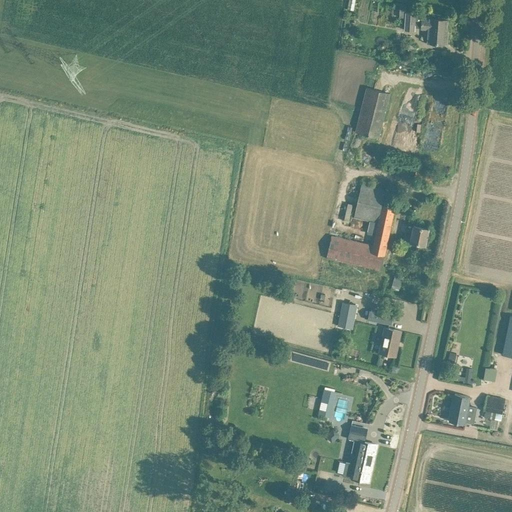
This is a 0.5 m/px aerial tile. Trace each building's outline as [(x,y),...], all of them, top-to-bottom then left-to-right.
[(418,13),(416,13),(406,12),(404,30),(415,31),(415,27),(421,28),(421,29),(429,29),(428,43),(445,45),(445,43),(447,43),(447,37),(445,36),(446,31),(447,31),(448,20),(430,19),(430,20),(422,20),(422,17),(421,15),(419,14),(418,13)] [(409,64),(411,56),(406,56),(407,48),(402,47),(400,62),(409,64)] [(390,93),(367,88),(355,132),(379,138),(390,93)] [(434,183),(437,171),(417,166),(414,179),(434,183)] [(385,190),(361,184),(354,218),(378,223),(373,245),(331,236),(326,258),(371,269),(381,271),(395,208),(382,205),(385,190)] [(413,231),(406,229),(404,241),(425,245),(429,229),(414,225),(413,231)] [(395,276),(391,289),(398,291),(402,277),(395,276)] [(342,302),(338,326),(351,328),(355,305),(342,302)] [(393,317),(370,311),(368,320),(391,325),(393,317)] [(511,316),(510,316),(502,354),(511,356),(511,316)] [(401,331),(392,329),(384,328),(379,353),(396,356),(398,347),(396,347),(397,342),(399,342),(401,331)] [(470,381),(471,374),(466,374),(466,377),(460,376),(453,374),(452,378),(459,380),(459,381),(464,382),(463,384),(467,384),(476,383),(476,381),(470,381)] [(367,378),(361,376),(358,375),(356,384),(365,387),(367,378)] [(455,394),(449,422),(459,424),(465,425),(465,422),(474,424),(477,407),(468,405),(470,397),(464,396),(455,394)] [(501,420),(505,399),(487,396),(484,411),(486,411),(485,418),(495,420),(495,419),(501,420)] [(326,402),(322,418),(319,418),(319,421),(322,422),(321,427),(326,428),(328,420),(329,420),(333,404),(326,402)] [(351,426),(349,433),(365,437),(367,429),(351,426)] [(332,443),(340,436),(334,429),(333,430),(326,437),(332,443)] [(346,462),(343,476),(368,482),(376,445),(364,442),(365,437),(349,433),(348,439),(354,440),(351,453),(352,454),(350,463),(346,462)]
